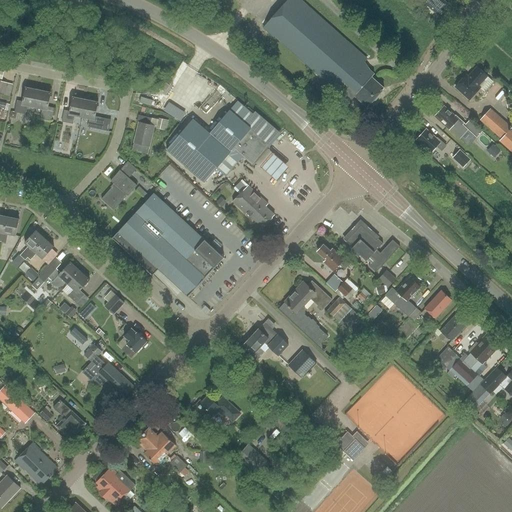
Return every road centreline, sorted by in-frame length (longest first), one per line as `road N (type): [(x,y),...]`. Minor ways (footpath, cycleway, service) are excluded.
road 1 (secondary): [(360,169),(214,49),(127,0)]
road 2 (residential): [(69,205),(108,159),(124,94),(0,65)]
road 3 (unclassified): [(511,336),(345,185)]
road 4 (secondary): [(360,169),(490,0)]
road 5 (secondary): [(203,337),(345,185)]
road 6 (secondary): [(511,310),(360,169)]
road 7 (secondary): [(70,479),(203,337)]
road 8 (residential): [(203,337),(69,205)]
